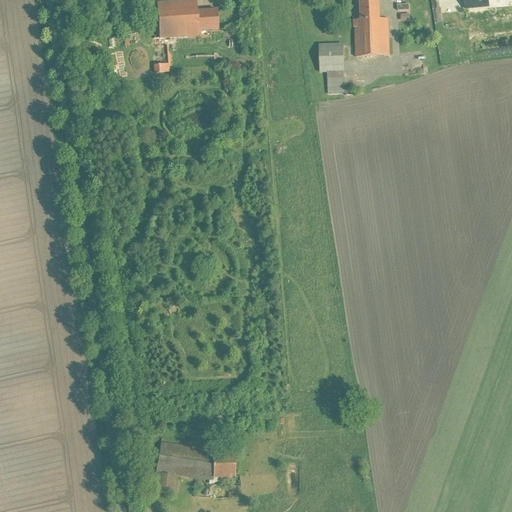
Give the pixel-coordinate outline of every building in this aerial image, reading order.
[(464,0),(464,14),(479,14),(479,1),(490,1),(490,0),(464,0)] [(196,1),(157,3),(159,38),(197,37),(197,31),(218,30),(217,12),(196,13),(196,1)] [(343,62),(388,60),(387,21),(377,21),(377,2),(357,2),(358,23),(351,23),(352,50),(319,51),(320,75),(327,75),(328,97),(344,97),(343,62)] [(156,65),(156,74),(172,73),(171,64),(156,65)] [(217,450),(164,443),(161,446),(154,493),(178,496),(180,478),(205,480),(239,477),(237,454),(216,454),(217,450)]
